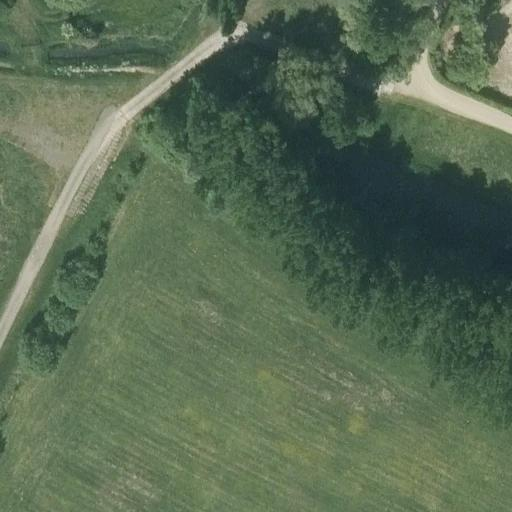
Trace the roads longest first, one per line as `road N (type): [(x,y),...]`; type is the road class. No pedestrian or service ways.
road 1 (track): [(0,338),(115,123),(243,30),(390,88),(422,81)]
road 2 (track): [(511,129),(437,97),(422,81),(419,54),(434,0)]
